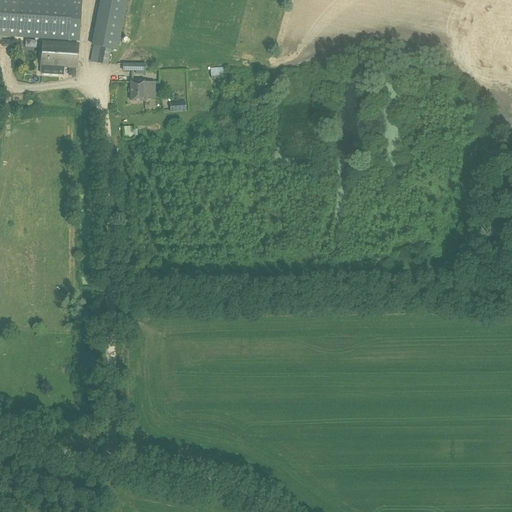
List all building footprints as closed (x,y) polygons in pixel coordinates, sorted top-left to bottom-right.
[(0,0),(0,35),(14,37),(78,42),(80,0),(0,0)] [(111,50),(116,51),(126,0),(102,0),(89,62),(108,65),(111,50)] [(41,70),(59,72),(59,67),(76,68),(77,44),(43,42),(41,65),(41,70)] [(122,71),(135,71),(135,74),(145,74),(145,64),(122,64),(122,71)] [(160,68),(161,82),(179,81),(178,67),(160,68)] [(204,76),(203,68),(187,69),(187,77),(204,76)] [(210,69),(211,80),(225,79),(224,68),(210,69)] [(130,82),(131,101),(145,100),(145,99),(155,99),(154,82),(144,82),(144,81),(130,82)] [(166,102),(167,112),(182,111),(181,100),(166,102)]
